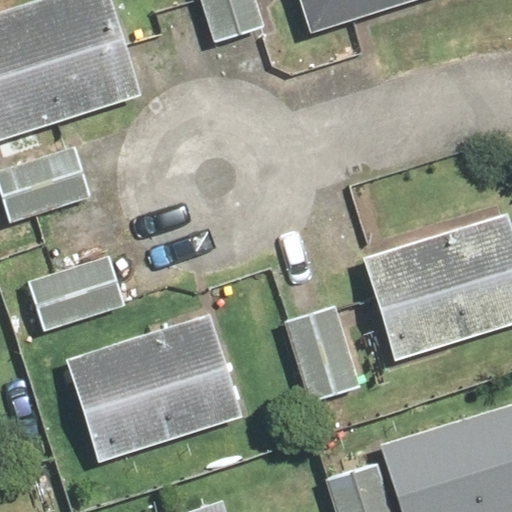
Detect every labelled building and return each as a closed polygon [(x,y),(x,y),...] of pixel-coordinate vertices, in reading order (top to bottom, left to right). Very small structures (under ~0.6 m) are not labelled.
[(110,0),(39,0),(0,11),(0,144),(140,105),(110,0)] [(258,0),(191,0),(203,48),(266,32),(258,0)] [(287,0),(302,43),(435,0),(287,0)] [(67,146),(0,171),(0,214),(5,227),(86,197),(67,146)] [(349,264),(378,366),(511,328),(511,253),(502,220),(349,264)] [(102,257),(22,282),(39,336),(119,311),(102,257)] [(275,325),(300,411),(361,393),(337,307),(275,325)] [(208,316),(49,361),(80,470),(239,425),(208,316)] [(511,511),(511,411),(316,467),(329,511),(511,511)] [(23,511),(13,479),(0,483),(0,511),(23,511)] [(181,511),(222,511),(220,501),(181,511)]
